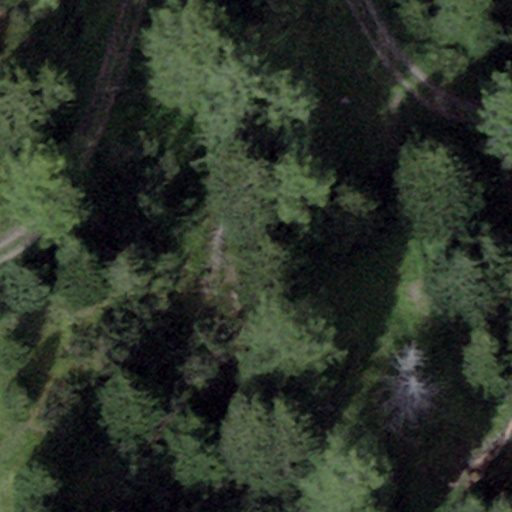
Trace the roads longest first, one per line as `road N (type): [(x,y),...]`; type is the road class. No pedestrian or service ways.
road 1 (track): [(137,0),(96,132),(25,239),(0,247)]
road 2 (track): [(511,108),(463,111),(418,83),(356,0)]
